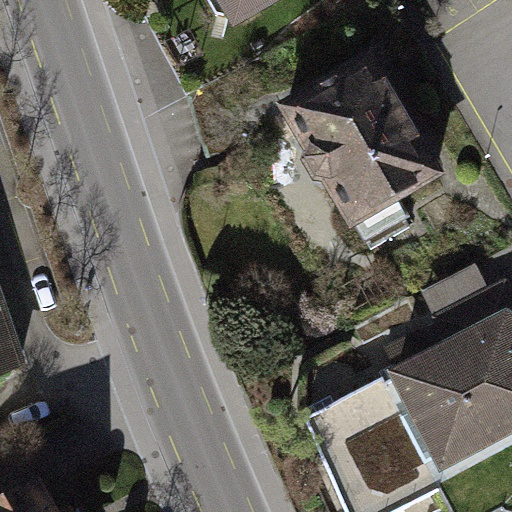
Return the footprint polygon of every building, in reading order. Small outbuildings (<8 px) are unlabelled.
[(202,0),(215,27),(274,0),(202,0)] [(369,56),(265,114),(348,262),(404,230),(391,207),(439,180),(369,56)] [(0,383),(29,368),(0,280),(0,383)] [(511,339),(499,316),(378,381),(433,482),(511,439),(511,339)] [(414,511),(440,499),(433,482),(378,381),(296,423),(342,511),(414,511)] [(59,511),(47,489),(3,511),(59,511)]
